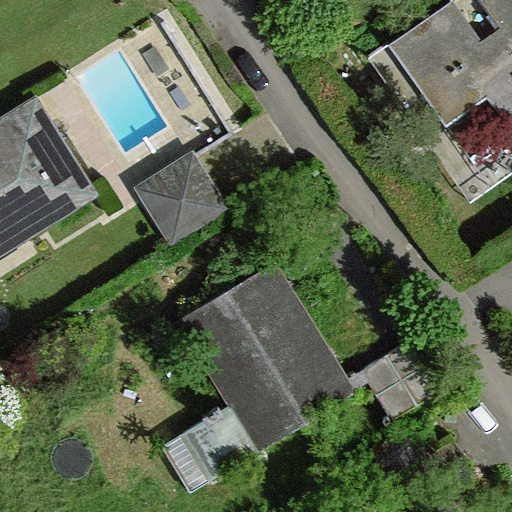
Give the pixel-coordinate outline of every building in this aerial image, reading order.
[(511,169),(511,0),(448,0),(370,54),(470,199),(511,169)] [(36,97),(0,118),(0,248),(94,191),(36,97)] [(191,155),(142,185),(173,235),(222,205),(191,155)] [(352,386),(275,262),(184,318),(260,443),(352,386)] [(413,336),(364,367),(395,417),(444,386),(413,336)]
